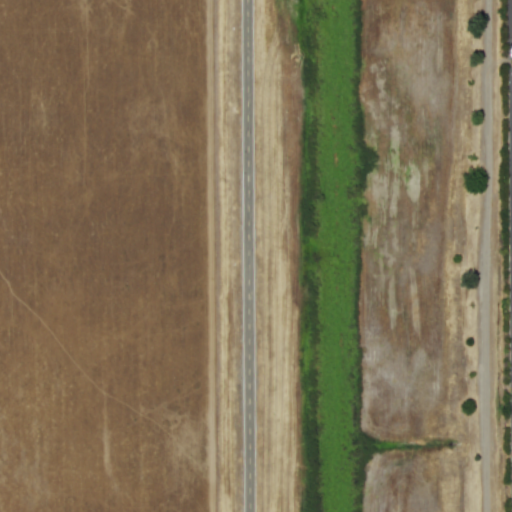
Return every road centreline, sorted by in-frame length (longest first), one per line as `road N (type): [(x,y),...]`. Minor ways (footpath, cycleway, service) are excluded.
road 1 (residential): [(490,511),(486,0)]
road 2 (tertiary): [(248,511),(246,0)]
